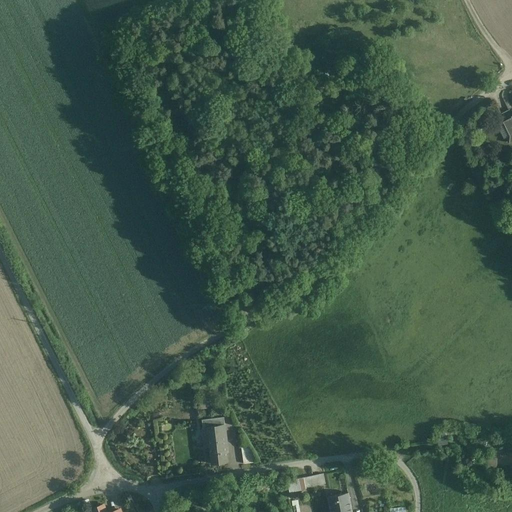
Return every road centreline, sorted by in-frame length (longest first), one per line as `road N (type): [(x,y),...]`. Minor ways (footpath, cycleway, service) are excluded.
road 1 (unclassified): [(95,437),(163,372),(282,303),(344,255),(386,215),(453,119),(511,76)]
road 2 (unclassified): [(416,511),(405,469),(365,455),(153,493)]
road 3 (unclassified): [(95,437),(0,251)]
